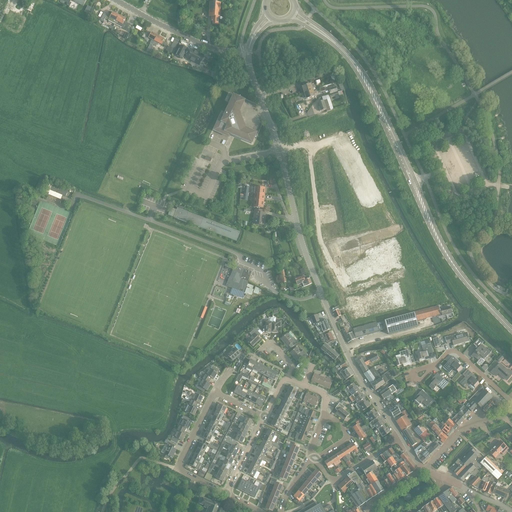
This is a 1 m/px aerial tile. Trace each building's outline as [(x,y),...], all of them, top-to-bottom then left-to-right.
[(30,0),(26,10),(31,12),(36,0),(30,0)] [(220,17),(221,3),(210,2),(209,16),(211,17),(211,21),(212,22),(212,24),(218,25),(218,17),(220,17)] [(106,19),(108,21),(112,22),(115,24),(119,16),(113,12),(111,15),(108,14),(107,15),(104,14),(100,20),(104,22),(106,19)] [(119,16),(115,24),(123,29),(124,28),(126,30),(129,24),(124,22),(126,19),(119,16)] [(152,40),(149,46),(147,51),(149,52),(152,47),(153,45),(158,36),(151,32),(150,36),(147,34),(144,39),(147,41),(149,38),(152,40)] [(158,36),(153,45),(156,47),(158,43),(161,45),(162,44),(166,47),(167,45),(163,43),(164,39),(158,36)] [(171,47),(168,46),(166,51),(174,54),(176,50),(175,49),(179,40),(175,38),(171,47)] [(181,46),(176,55),(176,56),(182,59),(183,58),(182,58),(184,55),(187,57),(186,58),(187,58),(198,65),(199,65),(199,64),(203,57),(204,56),(203,56),(200,54),(194,51),(191,50),(190,49),(190,50),(189,52),(187,50),(187,49),(187,48),(182,46),(181,45),(181,46)] [(302,87),(304,93),(313,90),(313,89),(315,88),(314,85),(312,86),(311,84),(307,86),(306,85),(305,84),(303,84),(303,86),(303,87),(302,87)] [(330,94),(338,91),(336,85),(328,88),(330,94)] [(304,93),(305,96),(304,97),(304,98),(305,99),(306,99),(315,96),(314,94),(317,93),(316,91),(314,92),(313,90),(304,93)] [(214,130),(229,137),(230,134),(252,144),(256,134),(258,135),(258,133),(263,123),(255,104),(252,102),(246,99),(245,99),(244,98),(243,100),(234,95),(224,117),(221,116),(214,130)] [(326,110),(327,111),(330,110),(327,100),(324,101),(318,102),(320,106),(318,106),(320,111),(321,111),(326,110)] [(348,117),(342,119),(345,126),(351,124),(348,117)] [(342,119),(337,121),(339,128),(345,126),(342,119)] [(337,121),(331,123),(333,130),(339,128),(337,121)] [(320,126),(314,128),(316,135),(322,133),(320,126)] [(314,128),(308,130),(311,137),(316,135),(314,128)] [(349,137),(336,141),(338,147),(344,145),(346,149),(355,146),(353,140),(350,141),(349,137)] [(314,152),(310,153),(313,160),(322,156),(321,152),(327,150),(325,145),(313,149),(314,152)] [(355,151),(342,155),(344,161),(350,159),(351,163),(361,160),(359,154),(356,155),(355,151)] [(315,168),(312,169),(314,175),(324,172),(323,168),(329,166),(327,160),(314,164),(315,168)] [(361,166),(348,170),(350,175),(356,173),(357,178),(367,175),(365,168),(362,169),(361,166)] [(317,184),(313,185),(316,191),(325,188),(324,184),(330,182),(328,176),(316,180),(317,184)] [(367,180),(355,184),(356,189),(363,187),(364,192),(374,189),(372,182),(369,183),(367,180)] [(68,192),(67,192),(68,190),(58,186),(53,184),(50,183),(46,192),(49,193),(50,190),(66,197),(68,192)] [(256,187),(255,194),(264,195),(265,188),(256,187)] [(318,199),(315,200),(317,207),(327,204),(325,199),(332,197),(330,192),(317,196),(318,199)] [(375,193),(362,198),(364,203),(370,201),(372,206),(381,202),(379,196),(376,197),(375,193)] [(174,217),(200,228),(237,242),(241,232),(184,210),(185,208),(179,206),(178,208),(177,208),(174,217)] [(320,215),(316,216),(319,223),(328,219),(327,215),(333,213),(331,207),(319,212),(320,215)] [(382,207),(370,211),(371,217),(378,215),(379,219),(389,216),(387,210),(383,211),(382,207)] [(264,225),(265,214),(263,213),(263,211),(256,210),(254,220),(256,220),(256,224),(264,225)] [(321,231),(318,232),(320,238),(330,235),(328,231),(335,229),(333,223),(320,227),(321,231)] [(398,249),(388,252),(392,264),(399,262),(396,253),(399,252),(398,249)] [(379,254),(369,257),(373,269),(380,267),(377,258),(380,257),(379,254)] [(358,259),(348,263),(352,275),(359,273),(356,264),(359,263),(358,259)] [(425,262),(420,263),(423,275),(430,274),(428,268),(427,262),(425,262)] [(420,263),(413,265),(416,277),(423,275),(420,263)] [(339,264),(329,268),(333,280),(340,278),(337,269),(340,268),(339,264)] [(243,293),(246,286),(251,272),(235,266),(230,277),(236,279),(232,288),(243,293)] [(297,285),(303,283),(304,286),(312,284),(310,279),(305,281),(303,276),(295,279),(297,285)] [(431,281),(418,284),(420,291),(433,288),(431,281)] [(247,295),(248,293),(251,295),(253,290),(252,289),(254,286),(248,284),(247,287),(249,288),(249,289),(247,288),(245,294),(247,295)] [(400,284),(394,286),(397,296),(403,294),(401,288),(400,284)] [(394,286),(388,287),(391,297),(397,296),(394,286)] [(388,287),(382,289),(385,299),(391,297),(388,287)] [(433,288),(420,291),(422,298),(435,294),(433,288)] [(382,289),(376,290),(377,294),(378,300),(385,299),(382,289)] [(367,292),(361,294),(364,304),(370,302),(368,297),(367,292)] [(361,294),(355,296),(358,306),(364,304),(361,294)] [(355,296),(349,297),(352,307),(358,306),(355,296)] [(349,297),(343,299),(344,303),(345,309),(352,307),(349,297)] [(439,306),(414,312),(415,312),(417,322),(441,315),(439,306)] [(451,314),(450,307),(440,309),(442,316),(451,314)] [(415,312),(384,321),(388,334),(418,326),(415,312)] [(317,315),(311,317),(314,324),(320,321),(317,315)] [(263,320),(263,327),(266,327),(265,333),(271,333),(272,323),(272,318),(269,318),(269,320),(263,320)] [(272,323),(271,333),(277,333),(278,327),(281,328),(281,321),(275,321),(275,318),(272,318),(272,323)] [(327,320),(316,324),(317,327),(321,325),(324,332),(322,332),(321,332),(319,332),(320,336),(325,334),(329,332),(328,330),(331,329),(327,320)] [(379,332),(376,323),(354,329),(356,338),(379,332)] [(342,330),(348,343),(355,339),(352,333),(349,334),(346,328),(342,330)] [(258,338),(261,335),(254,329),(249,334),(252,336),(247,341),(253,347),(260,340),(258,338)] [(298,343),(293,337),(294,337),(290,333),(288,335),(287,334),(281,339),(288,347),(289,346),(291,348),(298,343)] [(326,340),(327,340),(328,342),(334,339),(331,333),(326,335),(325,334),(320,336),(319,336),(321,339),(325,337),(326,340)] [(454,346),(469,342),(467,333),(451,337),(451,336),(446,338),(447,344),(453,343),(454,346)] [(490,353),(481,345),(483,342),(479,338),(473,344),(478,348),(471,356),(473,358),(474,356),(479,360),(482,357),(484,360),(490,353)] [(434,357),(430,343),(429,340),(425,341),(425,344),(422,345),(423,352),(417,354),(419,359),(425,358),(426,360),(434,357)] [(321,349),(334,360),(335,361),(339,355),(325,344),(321,349)] [(229,360),(230,358),(233,361),(237,357),(241,358),(240,361),(242,362),(245,357),(240,354),(235,348),(235,349),(234,348),(233,348),(232,349),(232,350),(232,351),(226,357),(229,360)] [(301,362),(308,356),(303,351),(300,353),(296,348),(290,353),(296,361),(299,359),(301,362)] [(401,359),(396,360),(397,366),(403,364),(404,366),(412,364),(408,350),(400,352),(401,359)] [(363,373),(364,374),(369,371),(367,367),(366,366),(378,359),(376,354),(366,360),(365,358),(364,357),(361,358),(362,360),(357,362),(363,373)] [(453,356),(443,367),(449,373),(454,368),(458,372),(459,372),(462,368),(458,364),(459,362),(453,356)] [(251,360),(247,367),(246,368),(252,371),(253,370),(256,363),(251,360)] [(335,368),(337,366),(340,370),(347,365),(345,361),(339,365),(338,364),(335,366),(335,368)] [(256,363),(253,370),(258,372),(257,374),(262,366),(256,363)] [(507,381),(511,374),(511,372),(509,370),(508,371),(500,363),(494,369),(491,372),(496,376),(498,373),(507,381)] [(262,366),(257,374),(260,375),(261,373),(263,375),(267,368),(262,366)] [(267,368),(263,375),(269,377),(272,371),(267,368)] [(346,380),(353,375),(349,368),(345,371),(344,369),(341,372),(346,380)] [(364,375),(375,391),(385,384),(374,368),(369,371),(364,374),(364,375)] [(203,373),(202,375),(209,380),(211,378),(213,379),(217,373),(210,369),(206,375),(203,373)] [(272,371),(269,377),(274,380),(277,374),(272,371)] [(470,372),(459,383),(466,389),(468,386),(473,390),(475,388),(479,384),(475,379),(476,378),(470,372)] [(443,389),(449,383),(438,373),(432,380),(433,381),(429,386),(433,390),(438,385),(443,389)] [(311,381),(317,383),(320,376),(314,374),(311,381)] [(203,380),(199,386),(199,385),(198,385),(197,386),(196,387),(197,388),(203,392),(205,389),(206,390),(210,385),(208,383),(209,380),(202,375),(200,379),(203,380)] [(320,376),(317,383),(323,386),(326,379),(320,376)] [(326,379),(323,386),(330,388),(333,381),(326,379)] [(240,395),(244,387),(244,386),(239,383),(238,386),(234,393),(240,395)] [(350,393),(352,395),(352,396),(356,393),(354,390),(358,387),(356,386),(355,386),(353,383),(343,390),(347,395),(350,393)] [(290,387),(287,392),(294,396),(296,393),(298,394),(299,391),(292,388),(293,386),(291,385),(290,387)] [(379,393),(383,399),(391,394),(392,395),(397,391),(393,385),(388,389),(387,388),(379,393)] [(244,387),(240,395),(245,398),(249,390),(244,387)] [(249,390),(245,398),(250,401),(254,394),(251,393),(252,391),(249,390)] [(427,407),(433,400),(422,390),(416,396),(418,398),(414,403),(418,407),(422,402),(427,407)] [(471,412),(477,405),(481,409),(492,397),(484,390),(474,401),(473,400),(469,404),(468,404),(466,406),(466,407),(471,412)] [(355,401),(357,403),(361,400),(359,398),(363,395),(362,393),(361,394),(359,391),(356,393),(352,396),(352,395),(349,398),(353,403),(355,401)] [(287,392),(284,398),(291,401),(294,396),(287,392)] [(254,394),(250,401),(256,404),(260,396),(254,393),(254,394)] [(191,399),(190,402),(196,405),(197,403),(200,404),(203,397),(195,394),(192,400),(191,399)] [(303,401),(309,403),(312,396),(306,394),(303,401)] [(260,396),(256,404),(261,406),(266,397),(260,395),(260,396)] [(312,396),(309,403),(316,406),(318,399),(312,396)] [(284,398),(282,403),(289,407),(291,401),(284,398)] [(357,403),(354,405),(358,410),(361,408),(363,411),(367,408),(365,405),(368,403),(367,401),(366,401),(364,398),(361,400),(357,403)] [(395,406),(389,410),(391,414),(400,408),(404,406),(401,403),(398,405),(395,401),(394,402),(395,406)] [(482,410),(486,413),(491,407),(492,408),(495,405),(490,401),(482,410)] [(184,411),(186,412),(194,415),(197,409),(194,408),(196,405),(190,402),(188,405),(187,404),(184,411)] [(339,403),(335,409),(338,411),(336,413),(344,420),(349,414),(343,410),(345,407),(344,407),(346,405),(341,402),(340,404),(339,403)] [(282,403),(279,409),(286,412),(289,407),(282,403)] [(219,405),(217,410),(224,414),(226,408),(219,405)] [(458,413),(458,414),(464,420),(470,413),(464,406),(460,410),(461,411),(458,414),(458,413)] [(400,408),(391,414),(394,418),(402,413),(404,416),(405,416),(406,416),(407,415),(407,417),(408,416),(405,411),(403,412),(400,408)] [(279,409),(276,414),(283,418),(286,412),(279,409)] [(304,415),(305,415),(314,419),(316,413),(306,409),(304,415)] [(217,410),(214,416),(221,419),(224,414),(217,410)] [(370,419),(372,422),(376,419),(374,417),(377,414),(376,412),(375,413),(373,410),(363,416),(367,422),(370,419)] [(276,414),(273,420),(281,423),(283,418),(276,414)] [(458,426),(464,420),(458,414),(452,420),(454,422),(454,423),(458,426)] [(305,415),(304,420),(312,423),(314,419),(305,415)] [(404,416),(396,421),(402,431),(411,425),(409,422),(407,419),(406,417),(407,417),(407,415),(406,416),(405,416),(404,416)] [(180,425),(178,428),(184,431),(185,428),(188,430),(191,423),(187,422),(189,419),(183,416),(182,418),(184,420),(181,425),(180,425)] [(214,416),(211,421),(218,425),(221,419),(214,416)] [(375,427),(377,429),(377,430),(381,427),(379,424),(383,422),(382,420),(381,420),(378,417),(376,419),(372,422),(369,424),(372,429),(375,427)] [(246,418),(243,424),(250,427),(253,422),(246,418)] [(445,427),(445,428),(446,427),(448,428),(449,426),(454,430),(457,427),(453,423),(453,422),(449,419),(446,423),(443,421),(441,423),(442,425),(445,427)] [(278,429),(281,423),(273,420),(271,425),(278,429)] [(304,420),(302,425),(310,428),(312,423),(304,420)] [(211,421),(208,427),(216,430),(218,425),(211,421)] [(435,433),(438,436),(442,432),(439,429),(436,425),(432,421),(428,425),(433,430),(433,431),(433,432),(434,433),(435,434),(435,433)] [(238,428),(241,429),(240,429),(247,433),(250,427),(243,424),(241,423),(238,428)] [(353,428),(357,434),(368,427),(367,424),(360,428),(358,425),(353,428)] [(421,424),(414,430),(419,436),(424,442),(431,436),(426,430),(421,424)] [(384,425),(381,427),(377,430),(377,429),(374,431),(378,437),(381,435),(383,437),(387,434),(385,432),(388,429),(387,427),(386,428),(384,425)] [(449,437),(454,430),(449,426),(448,428),(446,427),(445,428),(445,427),(442,430),(445,433),(445,434),(449,437)] [(208,427),(206,432),(213,436),(215,437),(216,437),(218,435),(214,433),(216,430),(208,427)] [(368,427),(357,434),(361,440),(366,437),(363,434),(367,432),(367,433),(370,431),(369,430),(370,429),(368,427)] [(178,432),(175,438),(173,437),(171,441),(177,444),(179,440),(182,441),(185,435),(182,434),(184,431),(178,428),(176,431),(178,432)] [(240,429),(238,435),(245,438),(247,433),(240,429)] [(412,446),(417,443),(416,442),(414,439),(412,435),(413,434),(411,431),(410,432),(408,429),(403,432),(412,446)] [(266,435),(278,442),(279,439),(277,438),(277,437),(275,436),(276,433),(269,430),(266,435)] [(210,441),(213,436),(206,432),(203,438),(210,441)] [(446,436),(442,432),(438,436),(441,439),(440,440),(443,443),(448,438),(446,436)] [(304,443),(306,437),(298,434),(297,434),(295,439),(304,443)] [(238,435),(235,440),(242,444),(245,438),(238,435)] [(266,435),(263,441),(270,444),(272,441),(274,443),(274,442),(277,444),(278,442),(266,435)] [(224,438),(220,447),(227,450),(223,448),(226,443),(229,444),(230,441),(224,438)] [(165,459),(168,460),(169,459),(170,457),(172,458),(176,450),(173,449),(175,446),(168,442),(169,441),(166,440),(165,443),(168,444),(167,445),(168,446),(164,454),(166,455),(165,457),(165,459)] [(263,441),(260,446),(267,450),(270,444),(263,441)] [(497,445),(489,453),(495,458),(500,453),(503,455),(508,449),(500,441),(497,445)] [(200,443),(197,449),(205,452),(207,447),(200,443)] [(292,446),(290,452),(296,455),(299,448),(295,447),(296,444),(294,443),(292,446)] [(366,452),(372,448),(368,443),(363,447),(366,452)] [(435,443),(427,451),(426,451),(432,456),(440,448),(435,443)] [(348,448),(351,452),(354,450),(355,453),(358,451),(353,444),(348,448)] [(418,459),(423,464),(431,456),(426,451),(427,451),(421,445),(414,451),(418,459)] [(228,450),(229,451),(236,455),(239,449),(232,446),(231,448),(229,447),(228,450)] [(260,446),(258,452),(265,455),(267,450),(260,446)] [(342,451),(351,465),(353,463),(350,459),(350,458),(348,454),(351,452),(348,448),(342,451)] [(197,449),(195,454),(202,458),(205,452),(197,449)] [(229,451),(227,457),(234,460),(236,455),(229,451)] [(336,455),(339,460),(342,458),(345,462),(346,461),(349,466),(351,465),(342,451),(336,455)] [(401,480),(406,476),(394,461),(391,456),(387,451),(383,454),(386,458),(385,458),(386,461),(391,467),(393,466),(396,470),(395,471),(401,480)] [(458,460),(466,467),(466,468),(458,477),(463,482),(467,477),(468,478),(470,476),(469,475),(475,468),(471,464),(477,457),(471,451),(461,462),(458,459),(458,460)] [(258,452),(255,457),(262,461),(265,455),(258,452)] [(290,452),(287,459),(294,461),(296,455),(290,452)] [(404,461),(410,468),(413,472),(417,469),(405,453),(401,456),(404,461)] [(195,454),(192,460),(201,464),(199,463),(202,458),(195,454)] [(330,459),(333,464),(339,460),(336,455),(330,459)] [(227,457),(224,462),(231,466),(234,460),(227,457)] [(255,457),(252,463),(259,466),(262,461),(255,457)] [(394,461),(406,476),(413,472),(410,468),(409,469),(403,462),(401,459),(399,460),(398,458),(394,461)] [(480,463),(497,479),(498,480),(502,475),(485,458),(480,463)] [(287,459),(285,465),(291,467),(294,461),(287,459)] [(328,467),(333,464),(330,459),(325,463),(328,467)] [(189,465),(196,469),(199,470),(201,464),(192,460),(189,465)] [(459,467),(453,473),(457,477),(466,467),(458,460),(455,463),(459,467)] [(361,469),(368,479),(378,495),(384,490),(372,472),(377,468),(373,461),(361,469)] [(224,462),(221,467),(228,471),(231,466),(224,462)] [(252,463),(249,468),(257,472),(259,466),(252,463)] [(285,465),(282,471),(288,474),(291,467),(285,465)] [(216,472),(218,473),(225,476),(228,471),(221,467),(221,468),(219,467),(216,472)] [(254,477),(257,472),(249,468),(247,474),(254,477)] [(396,483),(395,482),(396,481),(397,482),(401,480),(392,468),(390,469),(394,475),(392,476),(393,477),(392,477),(389,472),(385,475),(392,485),(396,483)] [(316,470),(312,476),(317,480),(321,475),(316,470)] [(286,480),(288,474),(282,471),(280,478),(286,480)] [(348,477),(354,483),(355,483),(357,485),(362,482),(355,472),(351,474),(348,477)] [(223,482),(225,476),(218,473),(216,478),(223,482)] [(312,476),(307,481),(313,485),(317,480),(312,476)] [(344,493),(354,483),(348,477),(338,486),(344,493)] [(488,484),(487,483),(488,480),(483,477),(482,480),(476,478),(470,484),(474,486),(478,489),(485,492),(488,484)] [(242,479),(237,489),(243,492),(248,482),(242,479)] [(367,485),(374,497),(377,495),(378,495),(368,479),(366,480),(370,486),(368,487),(367,484),(367,485)] [(307,481),(303,486),(308,491),(313,485),(307,481)] [(248,482),(243,492),(249,495),(254,485),(248,482)] [(359,491),(365,502),(374,497),(367,485),(365,486),(362,482),(357,485),(359,489),(358,490),(359,491)] [(492,486),(490,485),(486,493),(491,495),(494,487),(496,484),(493,482),(492,486)] [(276,483),(273,490),(279,492),(282,486),(276,483)] [(254,485),(249,495),(255,498),(260,488),(254,485)] [(505,499),(509,492),(496,485),(492,493),(505,499)] [(189,493),(189,494),(191,495),(191,494),(195,495),(197,489),(188,486),(186,492),(189,493)] [(303,486),(298,492),(304,496),(308,491),(303,486)] [(448,490),(456,500),(461,505),(465,502),(461,497),(458,494),(452,487),(448,490)] [(273,490),(271,496),(277,498),(279,492),(273,490)] [(443,494),(454,507),(456,506),(453,503),(456,500),(448,490),(443,494)] [(350,498),(358,508),(366,502),(365,502),(359,491),(354,494),(352,491),(349,493),(352,497),(350,498)] [(299,501),(304,496),(298,492),(294,497),(296,499),(294,502),(300,506),(302,504),(299,501)] [(437,498),(443,505),(444,505),(449,511),(454,511),(456,511),(454,507),(443,494),(437,498)] [(271,496),(268,502),(274,505),(277,498),(271,496)] [(206,511),(216,511),(219,504),(217,504),(219,500),(214,498),(213,502),(202,498),(200,504),(204,506),(204,508),(207,509),(206,511)] [(443,511),(444,511),(447,511),(443,505),(437,498),(432,501),(438,509),(440,508),(443,511)] [(272,511),(274,505),(268,502),(265,509),(272,511)] [(428,504),(432,511),(433,511),(437,510),(432,502),(428,504)] [(334,511),(330,505),(323,509),(322,506),(320,504),(318,505),(317,506),(316,507),(314,503),(306,507),(302,510),(297,511),(334,511)]
